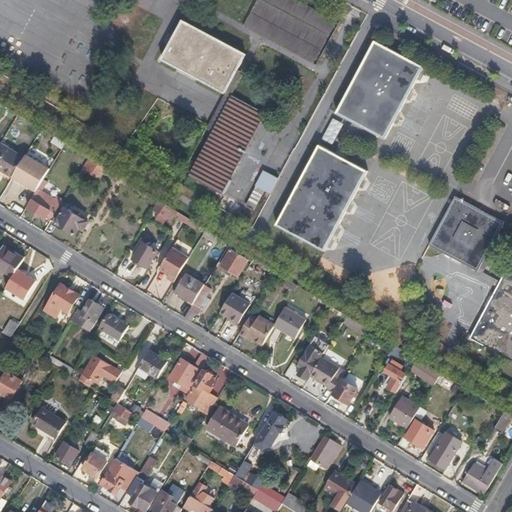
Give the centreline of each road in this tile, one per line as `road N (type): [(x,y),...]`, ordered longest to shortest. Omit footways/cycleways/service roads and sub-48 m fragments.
road 1 (residential): [(0,216),(483,511)]
road 2 (residential): [(381,0),(511,69)]
road 3 (residential): [(109,511),(0,445)]
